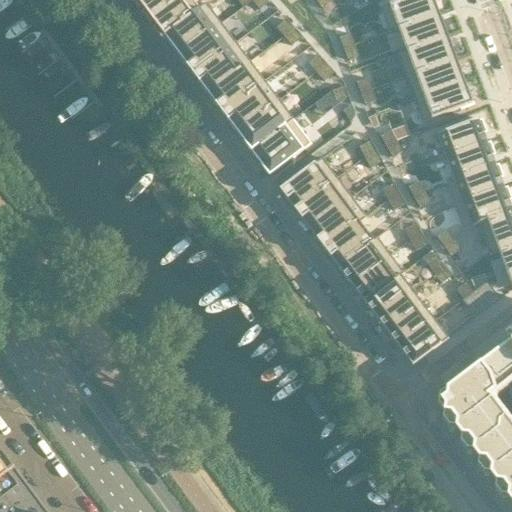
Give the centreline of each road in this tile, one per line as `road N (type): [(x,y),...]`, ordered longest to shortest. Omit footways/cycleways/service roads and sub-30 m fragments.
road 1 (residential): [(91,0),(394,399)]
road 2 (unknown): [(234,511),(0,197)]
road 3 (secondary): [(175,511),(0,277)]
road 4 (secondary): [(0,326),(132,511)]
road 5 (residential): [(394,399),(511,311)]
road 6 (residential): [(394,399),(480,511)]
